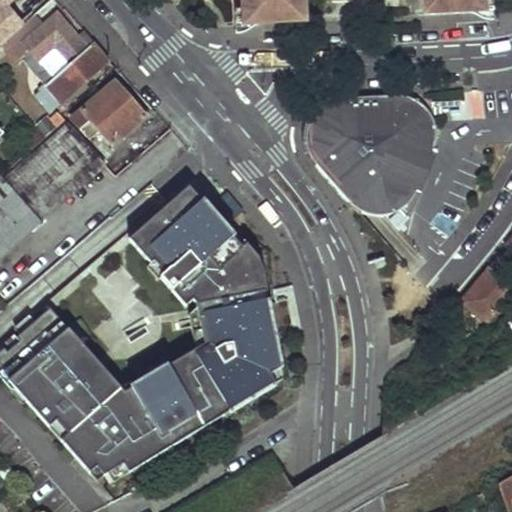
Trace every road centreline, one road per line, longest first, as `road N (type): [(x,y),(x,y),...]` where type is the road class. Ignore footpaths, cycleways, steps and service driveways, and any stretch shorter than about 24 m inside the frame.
road 1 (residential): [(329,401),(136,511)]
road 2 (residential): [(322,66),(511,54)]
road 3 (residential): [(347,267),(318,210),(275,155),(243,137)]
road 4 (residential): [(243,137),(250,167),(289,211),(316,274)]
road 5 (residential): [(322,66),(228,63),(183,74)]
road 6 (residential): [(360,396),(358,313),(347,267)]
road 7 (residential): [(316,274),(330,350),(329,401)]
